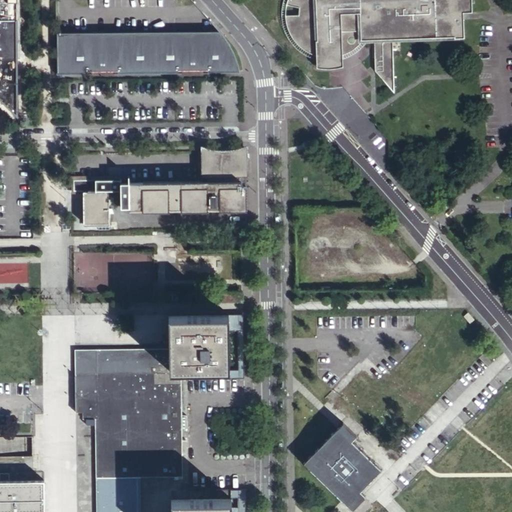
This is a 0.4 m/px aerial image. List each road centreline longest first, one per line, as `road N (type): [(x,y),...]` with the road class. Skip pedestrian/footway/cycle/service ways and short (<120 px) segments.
road 1 (tertiary): [(266,135),(270,511)]
road 2 (residential): [(265,95),(299,98),(511,339)]
road 3 (residential): [(266,135),(0,139)]
